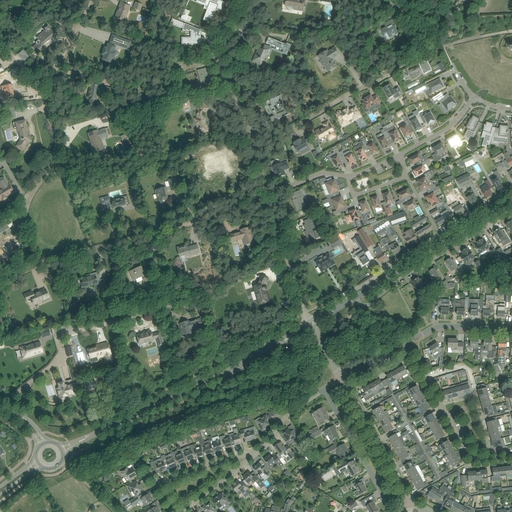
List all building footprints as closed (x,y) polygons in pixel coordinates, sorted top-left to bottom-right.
[(224,0),(200,0),(212,5),(210,9),(209,8),(205,17),(212,19),(213,15),(214,16),(215,11),(213,10),(215,6),(222,8),(225,0),(224,0)] [(286,0),(286,6),(290,7),(293,7),(293,10),(298,10),(303,11),(305,0),(304,0),(286,0)] [(133,8),(140,11),(142,5),(135,2),(133,8)] [(115,18),(120,19),(124,21),(130,6),(120,3),(115,18)] [(184,10),(181,19),(185,21),(189,12),(184,10)] [(61,17),(58,22),(64,26),(67,21),(61,17)] [(382,30),(383,32),(385,36),(388,34),(390,38),(399,34),(394,24),(398,22),(395,17),(384,23),(386,27),(382,30)] [(201,44),(201,30),(173,19),(171,23),(182,28),(182,31),(191,31),(191,38),(182,38),(182,44),(201,44)] [(33,47),(38,52),(42,48),(41,46),(50,37),(51,38),(55,35),(53,32),(53,31),(48,25),(43,29),(45,32),(41,36),(41,35),(38,38),(39,39),(36,43),(37,44),(33,47)] [(112,35),(110,42),(118,45),(119,42),(123,43),(124,40),(112,35)] [(265,45),(263,50),(259,48),(253,61),(258,63),(260,64),(262,59),(266,61),(272,48),(271,48),(272,45),(284,50),(283,53),(287,55),(292,43),(288,41),(286,44),(269,37),(266,43),(270,44),(269,47),(265,45)] [(102,60),(107,62),(110,63),(111,58),(113,59),(116,52),(114,51),(115,47),(108,44),(106,48),(104,47),(102,55),(104,56),(102,60)] [(324,65),(325,67),(328,71),(336,66),(331,59),(339,54),(335,48),(327,53),(326,51),(319,56),(322,61),(320,62),(323,66),(324,65)] [(410,71),(412,75),(414,79),(418,77),(415,72),(422,69),(425,73),(431,70),(427,62),(410,71)] [(198,71),(199,75),(202,85),(213,82),(211,77),(210,77),(207,68),(198,71)] [(417,87),(412,89),(415,94),(420,92),(424,90),(425,92),(430,90),(432,93),(437,91),(440,90),(440,89),(444,87),(440,79),(427,86),(425,83),(417,87)] [(12,84),(1,86),(2,93),(4,93),(5,98),(10,97),(10,100),(15,99),(15,96),(14,96),(12,84)] [(88,98),(93,99),(96,100),(97,92),(106,94),(107,88),(99,86),(91,84),(88,98)] [(385,87),(383,88),(389,99),(394,96),(394,97),(398,95),(399,96),(403,94),(399,87),(393,90),(390,85),(388,86),(387,85),(385,86),(385,87)] [(204,97),(211,102),(215,97),(211,94),(209,96),(206,94),(204,97)] [(457,104),(456,103),(456,102),(455,101),(454,101),(453,100),(452,100),(447,94),(440,100),(442,103),(443,103),(445,106),(442,109),(444,113),(448,110),(448,111),(452,107),(453,108),(455,106),(455,105),(457,104)] [(269,106),(274,116),(270,118),(272,122),(292,113),(291,110),(290,110),(292,113),(287,115),(285,111),(280,113),(275,104),(283,100),(280,95),(273,99),(273,98),(271,99),(271,100),(267,102),(269,101),(271,105),(269,106)] [(371,96),(363,100),(365,102),(363,104),(365,107),(363,108),(366,113),(370,110),(369,109),(378,104),(378,103),(380,101),(377,96),(372,98),(371,96)] [(181,102),(178,103),(180,110),(183,109),(191,108),(189,100),(181,102)] [(198,117),(198,118),(197,119),(198,121),(196,122),(197,126),(198,126),(200,126),(203,133),(204,133),(206,132),(207,132),(209,131),(206,124),(205,122),(206,122),(204,116),(204,115),(204,114),(209,108),(203,103),(198,109),(199,110),(199,111),(198,112),(198,113),(198,114),(197,115),(197,116),(198,117)] [(337,115),(342,123),(343,126),(349,123),(347,120),(352,118),(354,122),(362,117),(356,107),(349,111),(348,109),(341,112),(340,112),(339,111),(339,112),(338,112),(338,113),(338,114),(337,115)] [(423,114),(420,115),(423,121),(424,124),(427,122),(428,125),(431,123),(432,124),(434,122),(435,121),(431,113),(427,115),(427,114),(424,116),(423,114)] [(420,115),(419,114),(415,116),(416,118),(411,121),(416,131),(419,130),(419,131),(422,130),(421,129),(422,128),(419,123),(423,121),(420,115)] [(399,126),(403,133),(406,137),(411,134),(407,127),(410,125),(404,115),(401,116),(404,121),(405,123),(399,126)] [(466,128),(469,129),(464,138),(470,143),(482,124),(478,122),(480,119),(477,118),(478,117),(474,115),(474,116),(473,116),(472,118),(472,117),(471,119),(471,120),(470,119),(466,128)] [(13,123),(14,128),(14,130),(18,129),(19,130),(18,130),(21,139),(22,140),(19,144),(24,148),(28,142),(30,141),(29,138),(30,138),(29,133),(28,134),(25,120),(13,123)] [(320,141),(327,136),(330,141),(336,137),(334,133),(335,132),(330,125),(328,121),(323,124),(325,128),(321,130),(320,129),(315,131),(317,135),(316,136),(318,139),(319,138),(320,141)] [(490,145),(490,143),(496,128),(492,127),(493,124),(492,124),(492,123),(489,122),(488,123),(487,122),(486,125),(484,125),(484,126),(485,126),(483,131),(486,132),(482,146),(485,147),(490,145)] [(386,127),(383,129),(388,137),(391,136),(395,143),(400,140),(399,137),(400,137),(397,132),(396,133),(392,126),(387,129),(386,127)] [(500,129),(496,128),(490,143),(498,146),(499,142),(504,143),(504,136),(508,137),(508,136),(508,135),(508,134),(508,133),(508,132),(508,127),(500,126),(500,129)] [(97,130),(93,132),(88,133),(95,152),(104,149),(100,139),(107,136),(105,129),(98,131),(97,130)] [(388,137),(383,129),(380,130),(384,136),(381,137),(381,139),(379,140),(382,145),(384,149),(389,146),(385,139),(388,137)] [(286,138),(288,143),(299,139),(297,134),(286,138)] [(446,145),(453,158),(458,155),(454,148),(457,146),(456,145),(461,142),(457,135),(456,136),(455,135),(451,137),(452,138),(447,140),(449,143),(446,145)] [(305,139),(305,138),(302,140),(300,138),(299,139),(295,141),(294,142),(295,144),(294,145),(294,144),(291,146),(296,153),(300,150),(301,152),(305,149),(304,148),(311,143),(308,137),(305,139)] [(366,139),(362,141),(366,149),(369,148),(373,155),(379,152),(376,148),(373,143),(371,144),(370,143),(368,144),(366,139)] [(366,149),(362,141),(359,143),(360,145),(355,148),(358,155),(357,155),(359,159),(360,158),(362,161),(368,158),(363,151),(366,149)] [(432,156),(435,163),(442,159),(439,155),(446,151),(442,144),(441,144),(440,143),(437,145),(437,146),(433,148),(436,154),(432,156)] [(341,155),(339,153),(338,150),(335,152),(330,155),(332,159),(337,168),(343,165),(339,157),(341,156),(341,155)] [(183,155),(185,160),(195,156),(193,151),(183,155)] [(342,151),(339,153),(341,155),(341,156),(344,161),(347,159),(351,167),(356,164),(354,159),(351,154),(349,151),(344,154),(342,151)] [(421,153),(409,159),(412,165),(420,161),(421,163),(427,160),(428,160),(428,159),(426,155),(423,157),(421,153)] [(208,165),(207,165),(210,176),(223,172),(224,176),(227,175),(227,178),(230,177),(233,176),(230,164),(229,164),(229,161),(228,160),(229,160),(228,154),(212,158),(213,160),(214,160),(214,163),(208,165)] [(476,164),(472,156),(463,160),(466,168),(476,164)] [(503,158),(501,159),(503,162),(503,161),(506,166),(507,168),(510,167),(506,160),(505,160),(503,158)] [(414,172),(413,172),(415,176),(416,176),(417,177),(426,172),(424,169),(426,168),(424,165),(429,163),(428,160),(427,160),(421,163),(418,165),(420,168),(413,171),(414,172)] [(273,172),(274,171),(277,178),(278,178),(279,179),(280,179),(281,178),(282,177),(282,176),(286,175),(284,170),(289,168),(287,162),(281,164),(281,163),(272,167),(273,168),(272,168),(272,169),(272,171),(273,172)] [(496,178),(492,180),(498,190),(499,190),(499,189),(501,188),(502,188),(503,187),(499,181),(502,179),(497,170),(493,172),(496,178)] [(454,180),(457,188),(460,193),(460,192),(459,190),(462,189),(460,185),(467,181),(472,179),(469,173),(456,179),(454,180)] [(417,182),(420,187),(428,182),(431,181),(428,176),(426,177),(425,178),(422,180),(417,182)] [(8,185),(3,177),(0,179),(0,186),(2,189),(0,190),(0,200),(1,200),(2,201),(7,198),(7,197),(14,192),(9,185),(8,185)] [(326,184),(328,189),(337,185),(335,180),(328,183),(327,180),(325,181),(324,178),(320,180),(322,184),(322,185),(326,184)] [(169,186),(155,190),(156,195),(157,194),(159,202),(168,199),(166,192),(171,191),(178,189),(176,184),(175,179),(168,180),(169,186)] [(431,187),(433,189),(436,187),(435,184),(433,185),(431,181),(431,180),(428,182),(420,187),(422,192),(431,187)] [(481,190),(484,194),(486,197),(487,197),(487,198),(490,196),(489,195),(492,194),(490,190),(493,188),(488,180),(485,182),(488,186),(481,190)] [(326,196),(328,199),(333,196),(332,194),(339,191),(337,185),(328,189),(330,194),(326,196)] [(398,205),(399,205),(405,202),(403,199),(411,195),(407,189),(405,191),(404,190),(401,192),(401,193),(398,195),(400,197),(398,198),(400,201),(396,203),(398,205)] [(465,194),(467,197),(467,198),(472,206),(473,206),(479,202),(474,194),(474,193),(472,189),(468,191),(468,192),(465,194)] [(294,197),(295,200),(301,197),(303,196),(302,194),(300,191),(291,194),(293,198),(294,197)] [(383,203),(386,212),(388,216),(393,215),(389,205),(391,205),(390,203),(393,202),(389,192),(383,194),(386,202),(383,203)] [(426,198),(428,202),(436,198),(434,193),(426,198)] [(112,209),(126,206),(130,205),(127,195),(115,199),(110,201),(110,200),(105,201),(107,209),(112,208),(112,209)] [(332,200),(334,205),(344,202),(342,196),(334,199),(333,196),(328,199),(329,202),(332,200)] [(301,197),(295,200),(293,200),(297,210),(305,207),(301,197)] [(386,212),(383,203),(381,204),(378,197),(372,199),(375,209),(378,208),(379,209),(382,208),(384,213),(386,212)] [(437,208),(437,209),(445,204),(443,199),(441,200),(439,197),(436,198),(428,202),(431,207),(437,204),(439,207),(437,208)] [(405,202),(399,205),(401,208),(403,206),(405,209),(406,208),(407,211),(417,206),(413,200),(406,204),(405,202)] [(360,212),(362,217),(363,221),(366,220),(364,214),(367,213),(367,212),(370,211),(366,201),(360,203),(363,211),(360,212)] [(450,209),(452,207),(457,215),(465,211),(461,205),(456,208),(453,204),(451,205),(450,203),(449,203),(448,201),(446,202),(450,209)] [(344,202),(334,205),(337,211),(333,212),(334,215),(335,215),(340,213),(339,210),(346,207),(344,202)] [(363,221),(362,217),(359,218),(356,210),(355,210),(355,209),(351,211),(351,212),(350,212),(351,215),(350,216),(350,215),(346,217),(348,223),(352,221),(353,221),(354,222),(356,221),(357,222),(360,221),(361,224),(364,223),(363,221)] [(447,210),(440,214),(442,217),(445,222),(452,218),(450,215),(453,214),(450,209),(447,211),(447,210)] [(405,212),(387,218),(392,227),(408,221),(405,212)] [(419,216),(416,218),(420,224),(427,219),(425,216),(421,218),(420,216),(419,217),(419,216)] [(313,217),(304,221),(305,225),(304,225),(306,231),(305,232),(309,242),(317,238),(317,237),(318,237),(318,238),(323,236),(320,229),(318,230),(313,217)] [(440,219),(436,221),(439,226),(445,222),(442,217),(440,219)] [(392,227),(387,218),(371,224),(376,233),(377,233),(379,235),(384,232),(386,234),(389,232),(392,237),(396,234),(392,227)] [(420,224),(416,218),(415,218),(415,219),(414,219),(416,222),(411,225),(413,228),(420,224)] [(429,225),(423,229),(426,234),(433,230),(429,225)] [(241,230),(241,232),(228,235),(230,242),(244,238),(246,245),(253,243),(249,228),(241,230)] [(495,234),(494,235),(499,244),(502,243),(509,239),(507,236),(506,237),(503,232),(502,230),(501,231),(499,228),(494,232),(495,234)] [(426,234),(423,229),(416,233),(419,238),(426,234)] [(404,237),(407,242),(408,245),(411,243),(412,244),(416,242),(415,241),(416,240),(410,230),(405,233),(406,235),(404,237)] [(367,235),(361,238),(365,245),(367,248),(373,245),(367,235)] [(337,237),(330,241),(334,249),(341,244),(343,246),(344,245),(339,236),(337,237)] [(359,236),(354,238),(361,249),(365,246),(359,236)] [(475,246),(477,248),(476,249),(478,253),(479,252),(480,254),(490,248),(485,240),(484,241),(482,239),(477,242),(478,244),(475,246)] [(389,246),(392,250),(394,254),(394,253),(395,254),(398,253),(402,251),(396,242),(389,246)] [(199,254),(198,250),(197,245),(187,247),(187,245),(177,248),(179,257),(188,255),(188,257),(199,254)] [(377,253),(375,255),(378,260),(380,262),(383,261),(383,262),(387,259),(385,255),(383,253),(379,247),(375,250),(377,253)] [(469,251),(467,248),(462,252),(463,255),(461,257),(465,264),(475,258),(470,251),(469,251)] [(498,254),(494,256),(497,261),(499,265),(501,269),(505,266),(504,261),(507,259),(505,256),(502,250),(498,252),(497,253),(498,254)] [(364,251),(354,258),(358,265),(362,263),(363,265),(370,261),(364,251)] [(315,262),(319,267),(317,269),(319,273),(334,264),(329,255),(325,258),(323,255),(318,258),(319,259),(315,262)] [(445,262),(448,266),(449,268),(451,271),(455,269),(458,268),(454,261),(452,261),(451,259),(445,262)] [(474,263),(482,274),(486,272),(479,260),(474,263)] [(129,271),(131,276),(133,280),(141,277),(144,285),(150,282),(146,272),(143,273),(140,267),(129,271)] [(431,274),(429,275),(434,282),(435,281),(440,278),(441,277),(437,271),(436,271),(435,268),(429,272),(431,274)] [(463,268),(456,271),(459,276),(465,272),(463,268)] [(97,283),(96,280),(99,279),(100,279),(98,272),(90,274),(90,275),(91,276),(81,279),(83,286),(82,286),(81,288),(81,289),(82,294),(87,293),(85,287),(97,283)] [(262,276),(260,281),(257,286),(255,287),(260,304),(268,301),(265,291),(266,290),(267,289),(267,288),(267,287),(266,287),(266,286),(265,286),(268,279),(262,276)] [(234,281),(237,290),(245,287),(242,278),(234,281)] [(418,278),(416,279),(415,279),(413,280),(413,281),(414,284),(412,285),(415,289),(416,288),(417,291),(418,291),(419,291),(422,290),(424,294),(428,292),(429,295),(431,295),(428,286),(426,282),(423,284),(421,280),(420,281),(418,278)] [(443,282),(447,289),(449,288),(450,288),(455,288),(455,283),(449,284),(446,280),(443,282)] [(97,287),(99,294),(108,292),(106,285),(97,287)] [(27,302),(31,300),(33,305),(43,301),(43,302),(49,299),(45,289),(39,291),(39,292),(33,295),(32,291),(24,295),(27,302)] [(454,309),(457,310),(457,315),(464,315),(465,310),(465,309),(465,305),(465,300),(461,299),(461,304),(454,304),(454,309)] [(483,316),(483,317),(487,317),(487,316),(490,316),(491,313),(494,314),(494,310),(494,304),(494,299),(486,299),(486,303),(486,306),(488,306),(487,310),(484,310),(483,311),(483,316)] [(469,310),(471,311),(471,315),(478,316),(478,305),(473,305),(473,301),(469,300),(469,310)] [(181,305),(183,312),(195,308),(193,302),(181,305)] [(441,308),(441,314),(449,315),(449,310),(449,304),(442,304),(442,307),(442,308),(441,308)] [(494,310),(494,314),(498,314),(498,317),(505,317),(505,312),(505,304),(500,304),(500,305),(494,304),(494,310)] [(203,327),(202,323),(201,319),(188,322),(188,321),(179,324),(183,335),(191,333),(191,331),(203,327)] [(144,333),(144,334),(137,336),(139,344),(153,340),(153,339),(156,338),(159,347),(163,346),(161,337),(160,332),(152,335),(151,331),(144,333)] [(471,338),(471,339),(470,344),(468,344),(468,348),(474,349),(474,355),(475,355),(475,360),(481,360),(481,355),(481,350),(481,346),(478,345),(478,340),(475,339),(475,338),(471,338)] [(448,339),(448,344),(448,348),(452,348),(452,351),(463,351),(463,343),(457,343),(458,340),(448,339)] [(491,351),(492,351),(492,341),(484,340),(484,346),(481,346),(481,350),(487,351),(488,352),(488,358),(496,358),(496,352),(491,351)] [(498,356),(498,362),(499,362),(501,370),(505,370),(506,364),(504,364),(505,356),(505,354),(506,354),(507,341),(499,341),(499,347),(499,350),(498,350),(498,356)] [(25,345),(20,347),(23,358),(32,356),(32,355),(43,352),(40,342),(29,345),(29,346),(26,347),(25,345)] [(430,348),(429,348),(433,354),(432,355),(434,359),(440,356),(440,361),(444,361),(444,354),(444,348),(440,348),(439,347),(437,343),(433,346),(432,345),(429,346),(429,347),(430,348)] [(96,347),(87,349),(90,359),(90,358),(91,363),(98,361),(97,358),(104,356),(106,363),(112,361),(110,354),(111,354),(109,346),(102,348),(101,345),(96,347)] [(403,366),(398,369),(402,377),(407,374),(403,366)] [(411,367),(408,369),(413,378),(416,376),(411,367)] [(398,369),(392,372),(396,380),(402,377),(398,369)] [(396,380),(392,372),(387,376),(392,386),(398,383),(396,380)] [(57,389),(60,402),(66,401),(65,396),(67,396),(67,395),(75,393),(72,379),(58,383),(59,388),(57,389)] [(380,380),(374,383),(378,390),(379,390),(380,393),(386,389),(384,387),(380,380)] [(95,388),(94,381),(84,383),(86,390),(95,388)] [(461,383),(461,384),(464,395),(471,393),(468,385),(469,385),(468,381),(461,383)] [(502,386),(503,390),(505,390),(503,382),(494,384),(495,387),(502,386)] [(374,383),(368,386),(373,394),(378,390),(374,383)] [(461,384),(455,386),(458,397),(459,396),(459,397),(462,396),(464,395),(461,384)] [(449,387),(450,390),(452,398),(458,397),(455,386),(455,385),(449,387)] [(373,394),(368,386),(365,387),(366,388),(363,389),(365,393),(362,395),(366,401),(370,399),(374,397),(373,394)] [(409,390),(412,396),(420,392),(417,386),(409,390)] [(478,391),(480,397),(488,394),(491,393),(489,387),(478,391)] [(452,398),(450,390),(444,392),(446,400),(452,398)] [(412,396),(416,402),(423,397),(420,392),(412,396)] [(480,397),(481,403),(490,400),(493,399),(491,393),(488,394),(480,397)] [(395,406),(397,405),(393,397),(387,400),(388,403),(392,400),(395,406)] [(416,402),(419,407),(426,403),(423,397),(416,402)] [(481,403),(483,409),(491,407),(491,406),(495,405),(493,399),(490,400),(481,403)] [(420,418),(428,413),(426,410),(429,408),(426,403),(419,407),(422,412),(417,415),(419,418),(420,418)] [(315,412),(317,417),(321,423),(329,418),(324,407),(315,412)] [(373,411),(377,416),(384,412),(381,407),(373,411)] [(491,407),(483,409),(485,415),(493,413),(491,407)] [(273,411),(271,410),(268,413),(269,414),(268,416),(267,416),(266,415),(260,419),(262,421),(259,422),(261,425),(259,426),(262,432),(267,429),(266,427),(268,426),(270,425),(267,420),(269,419),(273,416),(275,417),(277,414),(273,411)] [(377,416),(380,422),(387,418),(384,412),(377,416)] [(424,426),(428,424),(435,419),(432,414),(429,416),(428,413),(420,418),(424,426)] [(380,422),(383,427),(390,423),(392,422),(393,422),(390,416),(387,418),(380,422)] [(397,430),(402,427),(408,424),(403,416),(401,417),(405,423),(404,423),(401,425),(400,424),(395,427),(392,422),(390,423),(383,427),(386,433),(395,428),(397,430)] [(428,424),(431,429),(439,425),(435,419),(428,424)] [(487,423),(489,429),(497,427),(500,426),(499,419),(495,420),(487,423)] [(408,428),(411,433),(413,432),(408,424),(402,427),(404,430),(408,428)] [(432,431),(434,435),(442,430),(439,425),(431,429),(427,431),(429,433),(432,431)] [(334,426),(330,428),(325,431),(331,441),(334,439),(339,437),(335,430),(336,430),(334,426)] [(490,432),(491,435),(499,433),(502,432),(500,426),(497,427),(489,429),(488,430),(489,432),(490,432)] [(283,434),(286,438),(290,443),(299,437),(294,430),(291,432),(289,429),(283,434)] [(240,431),(241,433),(242,438),(245,437),(247,442),(251,440),(252,441),(254,440),(254,439),(256,439),(255,434),(253,431),(244,433),(243,430),(240,431)] [(320,430),(312,434),(302,440),(304,444),(314,438),(314,437),(322,432),(321,430),(320,430)] [(442,430),(434,435),(437,440),(445,436),(442,430)] [(200,444),(201,447),(202,450),(205,449),(207,454),(209,454),(210,455),(213,454),(212,453),(213,452),(213,450),(210,444),(204,446),(204,443),(202,435),(201,436),(199,432),(197,433),(198,437),(200,444)] [(229,435),(229,438),(231,441),(234,440),(235,445),(238,445),(241,444),(242,443),(240,439),(239,434),(235,435),(234,433),(229,435)] [(491,435),(492,441),(501,439),(499,433),(491,435)] [(389,438),(392,444),(402,439),(403,438),(401,435),(398,437),(396,434),(389,438)] [(208,438),(210,444),(213,450),(215,449),(216,451),(219,451),(222,450),(223,449),(221,445),(220,440),(219,437),(219,436),(212,438),(211,437),(208,438)] [(225,436),(219,437),(220,440),(221,445),(225,444),(226,448),(228,448),(229,448),(231,447),(232,446),(231,441),(229,438),(226,439),(225,436)] [(501,439),(492,441),(492,442),(492,445),(493,445),(494,447),(502,445),(503,447),(506,447),(503,438),(501,439)] [(392,444),(395,450),(405,444),(402,439),(392,444)] [(421,442),(425,450),(431,447),(429,444),(425,446),(423,441),(421,442)] [(440,445),(444,451),(451,447),(448,441),(440,445)] [(281,442),(274,447),(279,454),(276,456),(283,465),(286,462),(281,456),(284,454),(285,456),(287,454),(291,459),(295,456),(292,451),(291,450),(288,446),(285,448),(281,442)] [(417,452),(418,455),(424,452),(419,443),(417,444),(414,446),(417,451),(417,452)] [(189,446),(191,450),(195,448),(197,457),(204,455),(202,450),(201,447),(198,448),(196,444),(189,446)] [(349,453),(344,444),(340,447),(338,444),(328,449),(330,454),(337,450),(341,458),(349,453)] [(397,453),(398,455),(406,451),(409,449),(408,446),(407,447),(405,444),(395,450),(395,451),(396,453),(397,453)] [(194,458),(191,450),(189,446),(180,450),(182,453),(183,457),(186,456),(188,461),(194,458)] [(444,451),(447,456),(454,452),(451,447),(444,451)] [(171,454),(173,457),(174,460),(177,459),(179,464),(185,462),(183,457),(182,453),(178,455),(177,451),(173,453),(171,454)] [(406,451),(398,455),(401,461),(406,458),(407,461),(412,458),(413,458),(410,453),(407,454),(406,451)] [(423,455),(426,461),(428,460),(424,452),(418,455),(420,457),(423,455)] [(444,458),(447,463),(450,462),(457,458),(454,452),(447,456),(444,458)] [(161,457),(162,458),(165,464),(168,463),(170,468),(176,466),(174,460),(173,457),(169,459),(168,455),(165,456),(165,455),(161,457)] [(270,455),(264,460),(270,467),(277,462),(278,464),(281,468),(281,467),(283,469),(285,467),(284,465),(283,465),(276,456),(275,455),(272,457),(270,455)] [(165,464),(162,458),(157,460),(152,462),(150,463),(154,469),(158,467),(160,473),(167,470),(165,464)] [(450,462),(447,463),(449,466),(451,464),(453,468),(460,463),(457,458),(450,462)] [(354,461),(350,463),(348,460),(337,466),(340,472),(340,473),(344,471),(345,472),(348,470),(351,476),(360,472),(357,466),(358,466),(357,465),(356,465),(356,464),(356,463),(355,462),(354,461)] [(404,466),(407,472),(417,466),(416,463),(413,465),(412,462),(404,466)] [(256,472),(259,475),(261,478),(266,474),(270,470),(266,465),(263,467),(259,463),(253,468),(256,472)] [(410,477),(418,473),(415,467),(407,472),(408,472),(407,472),(407,473),(408,475),(409,475),(410,477)] [(127,468),(122,470),(120,471),(124,478),(127,476),(129,481),(130,481),(134,478),(137,476),(133,469),(129,471),(127,468)] [(438,468),(436,470),(440,475),(441,478),(448,474),(446,471),(441,473),(438,468)] [(410,477),(413,483),(424,477),(424,476),(421,471),(410,477)] [(254,484),(256,482),(261,488),(265,486),(259,479),(256,475),(253,477),(249,472),(243,477),(246,481),(248,484),(252,481),(254,484)] [(450,475),(441,480),(445,483),(450,475)] [(357,491),(359,495),(367,491),(367,492),(368,492),(363,483),(365,482),(363,478),(354,484),(358,491),(357,491)] [(421,478),(413,483),(414,483),(413,483),(415,486),(417,488),(421,486),(422,488),(428,485),(426,481),(423,483),(421,478)] [(231,486),(237,493),(239,496),(245,491),(249,495),(252,498),(252,499),(254,501),(255,501),(256,503),(259,501),(257,499),(249,488),(247,486),(243,481),(240,484),(238,481),(231,486)] [(136,482),(132,484),(128,486),(131,492),(133,491),(135,496),(141,493),(140,491),(143,489),(140,485),(139,486),(136,482)] [(433,499),(438,492),(433,488),(434,487),(432,485),(424,490),(424,491),(424,492),(428,495),(430,497),(430,498),(432,499),(433,499)] [(444,500),(447,496),(449,492),(450,490),(447,489),(446,491),(441,488),(438,492),(433,499),(439,502),(441,498),(444,500)] [(445,508),(447,509),(448,508),(450,509),(455,502),(456,499),(451,496),(452,494),(449,492),(443,504),(445,505),(445,506),(445,508)] [(140,496),(135,499),(126,506),(128,509),(133,505),(141,500),(146,506),(149,504),(153,501),(150,497),(151,496),(149,494),(142,499),(140,496)] [(219,508),(221,510),(222,510),(224,509),(224,507),(223,505),(226,503),(228,505),(231,503),(227,497),(224,499),(221,494),(216,498),(215,498),(214,499),(214,500),(213,500),(219,508)] [(494,500),(493,494),(490,494),(483,495),(483,497),(490,496),(490,500),(491,505),(494,504),(494,500)] [(373,495),(365,499),(361,502),(364,507),(366,506),(369,511),(375,511),(378,511),(379,511),(374,503),(377,502),(373,495)] [(288,511),(290,506),(296,498),(293,497),(291,500),(289,499),(285,505),(283,510),(281,510),(280,511),(288,511)] [(450,509),(455,511),(456,511),(460,505),(455,502),(450,509)]
